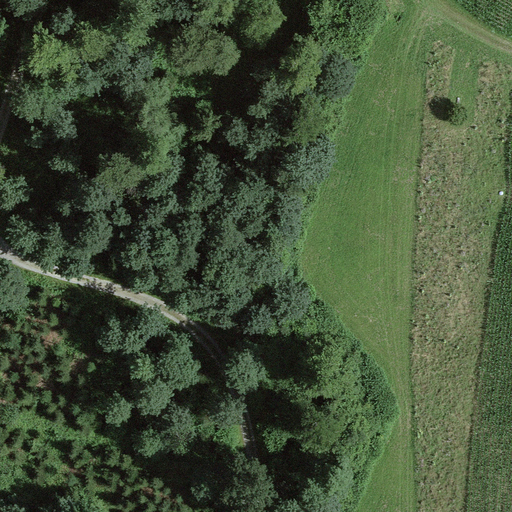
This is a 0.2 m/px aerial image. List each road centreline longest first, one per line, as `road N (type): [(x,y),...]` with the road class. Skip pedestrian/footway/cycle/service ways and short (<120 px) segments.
road 1 (track): [(0,248),(155,304),(213,348),(239,407),(259,511)]
road 2 (track): [(36,0),(0,118)]
